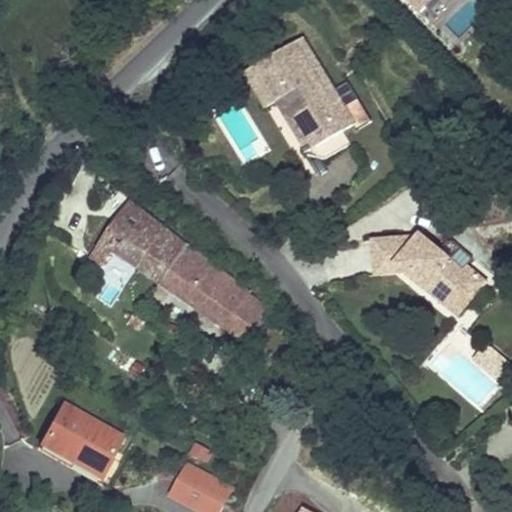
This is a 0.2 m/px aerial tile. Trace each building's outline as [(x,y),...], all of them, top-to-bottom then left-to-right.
[(408,0),(421,13),(434,0),(408,0)] [(357,117),(302,32),(253,65),(266,84),(260,88),(270,103),(278,98),(291,89),(295,94),(292,96),(321,141),(346,124),(357,117)] [(266,84),(253,65),(247,69),(260,88),(266,84)] [(354,137),(346,124),(321,141),(292,96),(295,94),(291,89),(278,98),(311,148),(308,149),(330,153),(354,137)] [(161,283),(187,239),(104,184),(90,206),(118,224),(94,264),(105,271),(114,258),(161,283)] [(430,228),(426,225),(419,234),(424,237),(430,228)] [(496,270),(474,254),(471,258),(430,228),(424,237),(419,234),(411,228),(379,232),(383,268),(413,265),(424,263),(453,285),(466,284),(478,293),(496,270)] [(272,295),(187,239),(161,283),(193,301),(244,328),(253,310),(266,316),(275,299),(272,295)] [(468,307),(478,293),(466,284),(453,285),(424,263),(413,265),(468,307)] [(253,333),(266,316),(253,310),(244,328),(253,333)] [(507,347),(493,336),(485,344),(499,356),(507,347)] [(511,367),(487,346),(473,362),(501,387),(511,373),(511,367)] [(511,351),(507,347),(499,356),(511,366),(511,351)] [(118,442),(59,411),(38,450),(75,470),(79,462),(101,474),(118,442)] [(162,430),(170,436),(175,429),(167,423),(162,430)] [(252,441),(265,449),(270,440),(257,433),(252,441)] [(252,441),(244,455),(258,461),(265,449),(252,441)] [(196,444),(191,453),(204,461),(210,451),(196,444)] [(101,474),(79,462),(75,470),(97,481),(101,474)] [(172,497),(199,511),(220,511),(233,490),(188,466),(172,497)]
